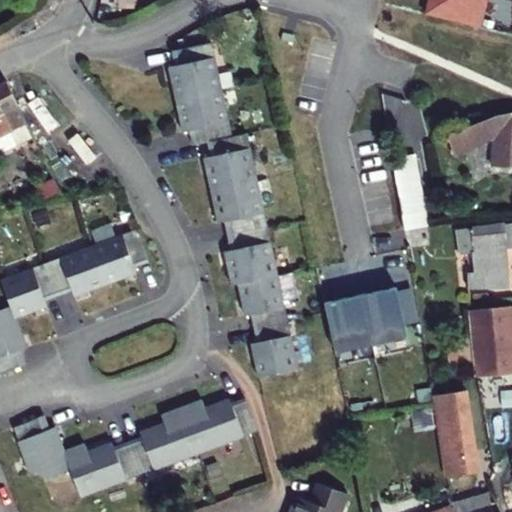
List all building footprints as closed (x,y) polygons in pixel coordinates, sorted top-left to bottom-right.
[(430,0),(427,15),(482,26),(488,0),(430,0)] [(229,133),(209,39),(168,48),(171,62),(165,64),(179,128),(186,127),(189,142),(205,139),(208,154),(202,155),(217,219),(223,219),(229,248),(223,249),(231,282),(237,282),(245,314),(251,314),(256,340),(251,341),(258,375),(297,366),(244,130),(229,133)] [(32,137),(6,83),(0,85),(0,150),(1,153),(32,137)] [(511,165),(511,114),(488,120),(444,133),(451,152),(493,134),(492,164),(511,165)] [(427,225),(415,155),(394,158),(405,227),(427,225)] [(62,199),(47,167),(27,178),(44,203),(62,199)] [(511,245),(511,222),(457,230),(460,254),(473,252),(474,272),(467,272),(467,287),(508,286),(505,246),(511,245)] [(138,230),(111,240),(116,281),(137,272),(136,266),(149,261),(138,230)] [(107,284),(116,281),(111,240),(93,246),(47,262),(1,280),(11,305),(0,309),(0,373),(26,364),(21,350),(27,348),(16,318),(48,306),(46,299),(59,295),(74,289),(76,295),(107,284)] [(324,303),(334,350),(405,335),(395,288),(324,303)] [(511,304),(469,310),(477,376),(511,373),(511,304)] [(442,455),(446,477),(478,472),(464,389),(433,395),(434,406),(442,455)] [(142,437),(114,447),(113,442),(88,451),(86,445),(65,453),(55,428),(50,429),(46,416),(16,428),(34,474),(43,471),(46,480),(72,471),(81,496),(256,429),(244,398),(206,407),(203,400),(162,416),(164,423),(140,432),(142,437)] [(310,501),(295,495),(288,511),(339,511),(347,493),(316,482),(310,501)] [(490,503),(487,492),(464,500),(466,511),(490,503)] [(452,511),(450,504),(449,502),(438,507),(440,511),(452,511)] [(459,511),(457,503),(450,504),(452,511),(459,511)]
